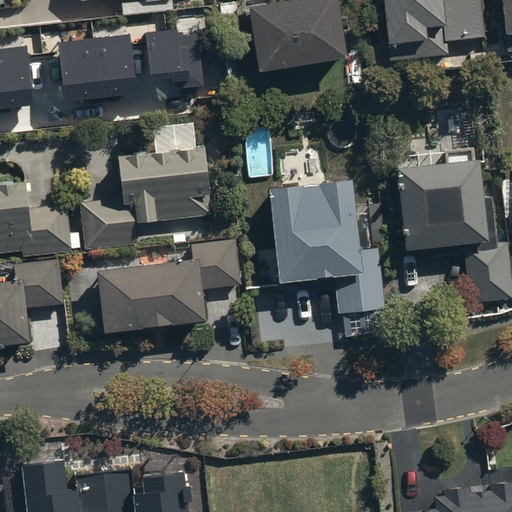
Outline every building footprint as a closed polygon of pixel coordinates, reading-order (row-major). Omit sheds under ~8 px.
[(274,2),(243,7),(255,80),(345,65),(334,0),(300,0),(301,2),(274,7),(274,2)] [(381,0),(389,65),(444,59),(443,46),(485,41),(480,0),(381,0)] [(511,0),(502,0),(508,54),(511,53),(511,0)] [(177,29),(146,32),(152,80),(172,78),(172,82),(180,81),(181,88),(203,86),(197,33),(177,35),(177,29)] [(129,35),(59,43),(65,101),(136,94),(129,35)] [(0,107),(33,104),(26,46),(0,48),(0,107)] [(204,147),(119,157),(123,199),(81,204),(87,251),(141,245),(139,227),(212,219),(204,147)] [(447,168),(397,174),(405,253),(463,247),(469,306),(511,301),(511,289),(507,244),(497,245),(492,196),(481,197),(478,166),(473,166),(471,149),(445,152),(447,168)] [(350,180),(272,188),(282,288),(337,282),(341,314),(382,309),(376,251),(358,253),(350,180)] [(0,256),(21,254),(22,259),(71,254),(70,251),(80,250),(78,233),(59,236),(56,206),(30,209),(27,185),(0,187),(0,256)] [(193,259),(99,270),(106,335),(203,324),(199,291),(241,286),(235,239),(192,244),(193,259)] [(56,260),(13,265),(15,279),(0,280),(0,349),(27,346),(22,310),(61,305),(56,260)] [(25,511),(189,511),(185,472),(133,478),(132,469),(66,477),(64,460),(20,465),(25,511)] [(406,511),(511,511),(511,490),(432,498),(433,510),(406,511)]
